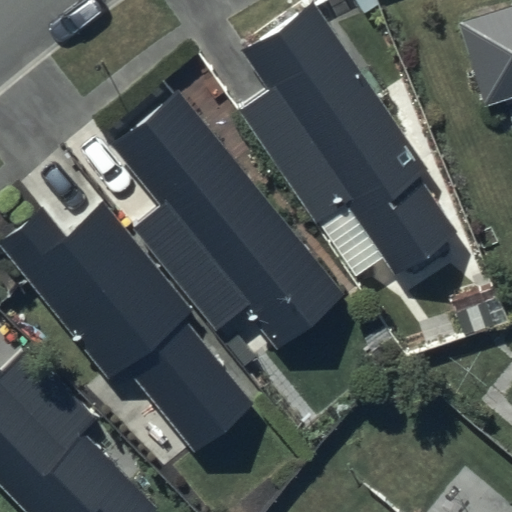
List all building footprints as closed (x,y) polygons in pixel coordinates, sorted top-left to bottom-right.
[(426,159),(315,0),(299,0),(242,44),(269,80),(237,103),(318,215),(347,194),(401,269),(457,229),(413,169),(426,159)] [(511,0),(498,0),(460,12),(487,97),(511,89),(511,0)] [(342,286),(180,80),(110,135),(159,197),(131,219),(211,319),(242,294),(277,337),(342,286)] [(43,198),(0,232),(0,239),(105,368),(122,354),(192,441),(252,392),(184,310),(191,305),(100,194),(64,224),(43,198)] [(0,364),(0,472),(39,511),(143,511),(158,498),(84,422),(96,409),(26,338),(0,364)]
